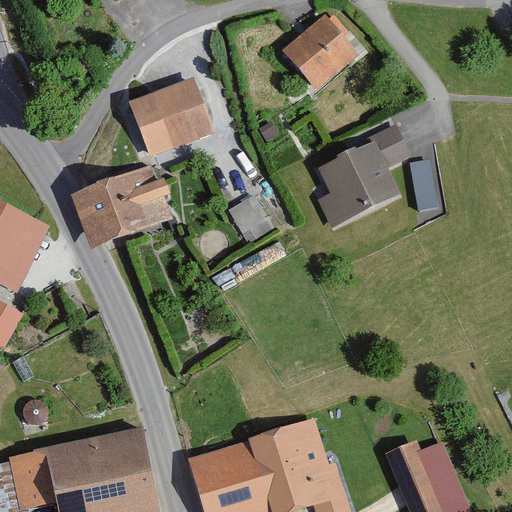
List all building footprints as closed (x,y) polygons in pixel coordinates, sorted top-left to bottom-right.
[(328,14),(283,50),(317,94),(363,58),(328,14)] [(195,80),(130,104),(150,158),(215,134),(195,80)] [(377,141),(316,170),(329,197),(320,201),(333,230),(404,197),(377,141)] [(432,156),(412,158),(417,206),(438,204),(432,156)] [(158,164),(84,193),(105,248),(179,219),(158,164)] [(255,196),(230,210),(249,244),(275,229),(255,196)] [(50,228),(0,203),(0,283),(18,293),(50,228)] [(19,316),(0,304),(0,347),(19,316)] [(318,421),(190,460),(206,511),(292,511),(317,505),(319,511),(353,511),(339,463),(332,465),(318,421)] [(159,511),(142,430),(5,460),(16,511),(19,511),(53,505),(54,511),(159,511)] [(444,511),(417,443),(386,455),(408,511),(444,511)]
